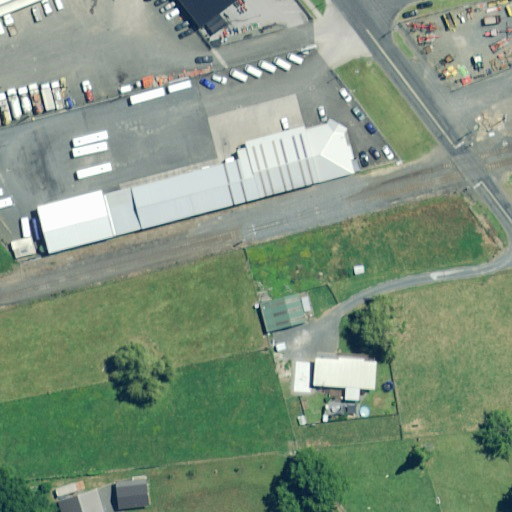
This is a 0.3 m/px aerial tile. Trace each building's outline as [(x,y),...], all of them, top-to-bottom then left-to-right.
[(24,106),(2,113),(6,126),(29,119),(24,106)] [(36,206),(49,252),(355,173),(352,160),(354,159),(351,143),(348,144),(345,135),(348,128),(330,118),(327,124),(307,129),(305,126),(245,141),(246,148),(236,151),(238,159),(104,195),(102,189),(36,206)] [(312,311),(308,295),(262,306),(268,334),(308,325),(305,312),(312,311)] [(378,361),(317,357),(315,386),(376,390),(378,361)] [(104,511),(98,491),(61,502),(63,511),(104,511)]
